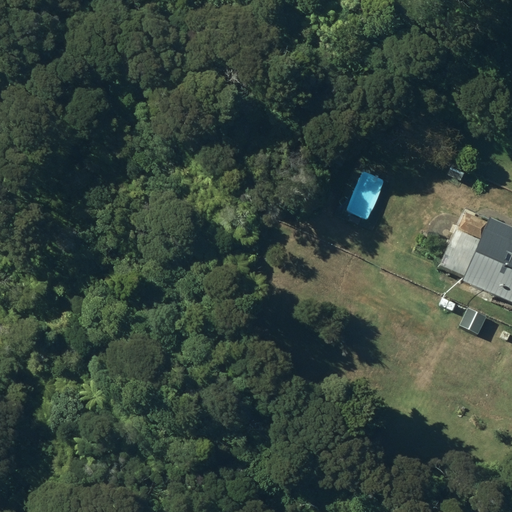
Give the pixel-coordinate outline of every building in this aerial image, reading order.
[(378,0),(337,0),(370,17),(378,0)] [(326,168),(341,176),(349,161),(335,153),(326,168)] [(447,177),(460,182),(465,170),(452,165),(447,177)] [(388,181),(362,170),(343,214),(369,225),(388,181)] [(460,289),(511,311),(511,233),(489,223),(460,289)]
